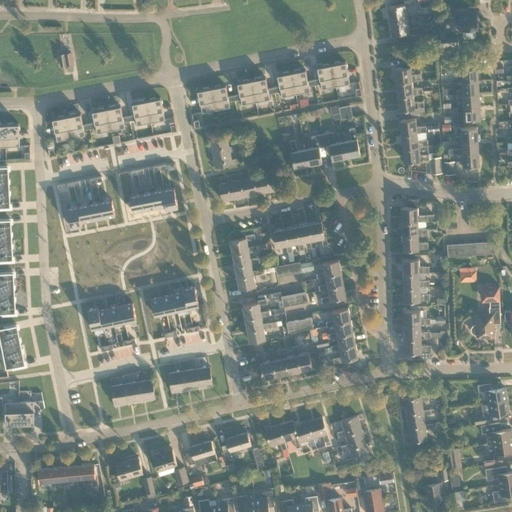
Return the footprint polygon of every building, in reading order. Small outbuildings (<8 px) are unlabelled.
[(388,6),(390,20),(408,17),(406,6),(415,4),(414,0),(404,0),(405,3),(388,6)] [(475,29),(478,29),(477,15),(470,16),(469,9),(455,10),(456,21),(460,21),(461,30),(463,30),(463,36),(465,37),(475,36),(476,34),(475,29)] [(410,27),(408,17),(390,20),(392,33),(409,30),(410,34),(420,32),(419,26),(410,27)] [(438,35),(436,25),(422,27),(423,37),(438,35)] [(71,51),(59,53),(61,66),(68,65),(73,64),(71,51)] [(457,80),(463,80),(479,79),(478,66),(476,66),(476,57),(462,57),(463,75),(456,75),(457,80)] [(398,81),(413,79),(422,79),(422,73),(412,73),(412,66),(418,65),(417,58),(403,59),(403,67),(396,67),(398,81)] [(346,60),(332,63),(336,85),(350,83),(346,60)] [(322,88),(336,85),(332,63),(324,64),(324,65),(318,66),(320,77),(314,79),(315,83),(321,82),(322,88)] [(300,69),(292,71),(296,93),(310,90),(309,85),(315,83),(314,79),(308,80),(306,68),(300,70),(300,69)] [(280,85),(274,86),(275,91),(281,90),(282,96),(296,93),(292,71),(284,72),(284,73),(278,74),(280,85)] [(260,77),(252,78),(256,101),(270,98),(269,92),(275,91),(274,86),(268,88),(266,76),(260,77)] [(240,93),(234,94),(235,99),(241,98),(242,104),(256,101),(252,78),(244,80),(244,81),(238,82),(240,93)] [(414,87),(413,79),(398,81),(399,95),(414,93),(423,92),(423,87),(414,87)] [(479,79),(463,80),(463,88),(457,88),(457,93),(464,93),(464,92),(480,91),(479,79)] [(220,85),(212,86),(216,109),(230,106),(229,100),(235,99),(234,94),(230,95),(228,95),(226,84),(220,85)] [(202,111),(216,109),(212,86),(198,89),(202,111)] [(465,105),(480,104),(480,91),(464,92),(464,93),(464,100),(458,101),(458,106),(465,105)] [(414,93),(399,95),(400,108),(408,108),(408,113),(425,111),(425,104),(429,104),(428,100),(415,101),(414,93)] [(161,96),(147,99),(151,121),(165,119),(161,96)] [(137,124),(151,121),(147,99),(139,101),(133,102),(135,113),(129,115),(130,120),(136,118),(137,124)] [(339,105),(341,117),(353,115),(351,103),(339,105)] [(480,104),(465,105),(458,106),(458,118),(465,118),(481,117),(480,104)] [(115,106),(115,105),(107,107),(111,129),(125,126),(124,121),(130,120),(129,115),(123,116),(121,105),(115,106)] [(97,132),(111,129),(107,107),(99,108),(99,109),(93,110),(94,113),(95,121),(89,122),(90,127),(96,126),(97,132)] [(84,128),(90,127),(89,122),(83,124),(81,112),(75,113),(67,115),(71,137),(85,134),(84,128)] [(57,140),(71,137),(67,115),(53,117),(57,140)] [(402,132),(427,130),(426,124),(417,125),(416,117),(401,119),(402,132)] [(19,122),(4,123),(6,146),(20,145),(19,122)] [(457,134),(457,139),(462,139),(479,138),(478,125),(462,126),(462,134),(457,134)] [(352,139),(344,141),(347,156),(361,153),(358,137),(357,137),(355,127),(350,128),(352,139)] [(402,132),(403,146),(419,144),(419,145),(428,144),(428,138),(418,139),(418,132),(427,130),(402,132)] [(347,156),(344,141),(336,142),(333,131),(322,134),(324,144),(330,143),(333,159),(347,156)] [(319,145),(324,144),(322,134),(312,136),(315,147),(306,148),(309,164),(322,161),(319,145)] [(211,141),(214,154),(231,151),(237,149),(236,144),(229,145),(228,137),(211,141)] [(462,139),(463,147),(450,148),(450,153),(463,152),(480,151),(479,138),(462,139)] [(309,164),(306,148),(298,150),(295,139),(290,140),(293,151),(292,151),(295,166),(309,164)] [(419,144),(403,146),(405,160),(430,158),(429,152),(428,144),(419,145),(419,144)] [(232,158),(231,151),(214,154),(216,168),(240,163),(239,157),(232,158)] [(480,151),(463,152),(464,160),(458,160),(458,165),(467,165),(467,170),(478,170),(478,164),(480,164),(480,151)] [(431,156),(432,172),(443,171),(442,155),(431,156)] [(444,161),(445,173),(456,173),(455,160),(444,161)] [(8,166),(0,166),(0,186),(9,186),(8,166)] [(267,174),(259,175),(263,192),(276,190),(271,166),(266,167),(267,174)] [(254,177),(246,178),(250,195),(263,192),(259,175),(258,169),(253,170),(254,177)] [(237,198),(250,195),(246,178),(245,172),(240,173),(241,179),(233,181),(237,198)] [(237,198),(233,181),(232,174),(226,176),(228,182),(220,183),(223,200),(237,198)] [(9,186),(0,186),(0,207),(10,207),(9,186)] [(178,205),(175,186),(164,188),(168,207),(178,205)] [(168,207),(164,188),(153,190),(156,206),(167,204),(167,208),(168,207)] [(156,206),(153,190),(142,193),(145,208),(156,206)] [(145,208),(142,193),(130,195),(133,211),(145,208)] [(112,198),(100,200),(103,216),(115,214),(112,198)] [(417,206),(420,206),(420,198),(407,198),(408,206),(417,206)] [(100,200),(89,203),(92,218),(103,216),(100,200)] [(89,203),(78,205),(81,220),(92,218),(89,203)] [(78,205),(67,207),(71,226),(82,224),(81,220),(78,205)] [(418,214),(417,206),(408,206),(402,206),(402,220),(418,219),(418,220),(426,220),(435,219),(435,213),(418,214)] [(199,269),(188,212),(175,215),(186,271),(199,269)] [(158,218),(159,227),(174,225),(173,216),(158,218)] [(11,219),(0,219),(0,239),(12,239),(11,219)] [(426,220),(418,220),(418,219),(402,220),(403,234),(418,233),(418,234),(428,234),(428,233),(428,228),(428,227),(426,227),(426,220)] [(314,239),(316,238),(323,237),(324,245),(329,244),(327,235),(325,236),(322,220),(311,222),(314,239)] [(317,247),(316,238),(314,239),(311,222),(299,225),(302,241),(304,241),(311,239),(313,248),(317,247)] [(306,249),(304,241),(302,241),(299,225),(287,227),(290,243),(291,243),(299,241),(301,250),(306,249)] [(290,243),(287,227),(274,230),(278,246),(287,244),(290,259),(294,258),(294,256),(291,243),(290,243)] [(249,249),(249,247),(247,240),(256,238),(255,233),(246,235),(246,237),(231,240),(233,252),(249,249)] [(419,241),(418,234),(418,233),(403,234),(403,248),(429,247),(428,241),(419,241)] [(12,239),(0,239),(0,260),(13,260),(12,239)] [(257,246),(249,247),(249,249),(233,252),(236,264),(252,261),(251,259),(250,252),(258,251),(257,246)] [(236,264),(238,276),(254,273),(253,271),(252,264),(260,262),(259,258),(251,259),(252,261),(236,264)] [(403,258),(404,272),(420,272),(429,271),(429,266),(419,266),(419,258),(403,258)] [(301,262),(303,270),(314,268),(313,259),(301,262)] [(318,277),(326,276),(326,274),(342,270),(340,259),(324,262),(325,270),(317,272),(317,273),(312,273),(313,277),(318,276),(318,277)] [(303,270),(301,262),(301,261),(295,262),(297,272),(303,271),(303,270)] [(295,262),(288,263),(290,273),(297,272),(295,262)] [(284,274),(290,273),(288,263),(282,265),(284,274)] [(284,274),(282,265),(276,266),(278,276),(284,274)] [(460,269),(460,280),(477,280),(476,269),(460,269)] [(262,270),(253,271),(254,273),(238,276),(240,288),(256,285),(254,276),(262,274),(262,270)] [(320,290),(329,288),(328,286),(344,283),(342,270),(326,274),(326,276),(328,283),(319,285),(320,290)] [(14,272),(0,272),(0,292),(15,292),(14,272)] [(404,272),(404,285),(420,285),(420,286),(430,285),(429,279),(420,279),(420,272),(404,272)] [(328,286),(329,288),(330,296),(322,297),(322,302),(331,300),(331,298),(347,295),(344,283),(328,286)] [(490,300),(490,305),(490,313),(477,313),(477,324),(476,324),(475,324),(474,324),(473,324),(473,325),(472,325),(472,326),(471,327),(471,328),(471,329),(471,330),(472,331),(473,332),(474,333),(475,333),(476,333),(477,333),(477,336),(494,336),(494,319),(501,318),(499,284),(481,285),(482,300),(490,300)] [(199,304),(195,285),(185,287),(189,306),(199,304)] [(420,285),(404,285),(405,300),(430,299),(430,293),(420,293),(420,286),(420,285)] [(189,306),(185,287),(184,287),(185,290),(174,293),(178,308),(189,306)] [(269,294),(270,299),(282,297),(280,291),(269,294)] [(306,291),(300,292),(302,302),(308,301),(306,291)] [(15,292),(0,292),(0,313),(16,313),(15,292)] [(296,303),(302,302),(300,292),(294,293),(296,303)] [(178,308),(174,293),(163,295),(167,311),(178,308)] [(290,304),(296,303),(294,293),(288,294),(290,304)] [(290,304),(288,294),(282,295),(284,306),(290,304)] [(167,311),(163,295),(152,297),(155,313),(167,311)] [(75,297),(64,298),(65,305),(58,306),(58,312),(77,309),(75,297)] [(262,313),(261,311),(260,306),(269,304),(268,299),(259,301),(259,303),(244,306),(246,318),(262,315),(262,313)] [(133,301),(121,304),(125,320),(136,317),(133,301)] [(121,304),(110,306),(114,322),(125,320),(121,304)] [(99,305),(88,307),(92,327),(103,324),(100,308),(99,305)] [(110,306),(100,308),(103,324),(114,322),(110,306)] [(335,322),(352,319),(349,306),(333,309),(335,319),(326,321),(327,326),(336,324),(335,322)] [(261,311),(262,313),(262,315),(246,318),(248,329),(264,326),(264,324),(262,315),(270,313),(269,309),(261,311)] [(421,323),(421,324),(430,323),(430,317),(421,317),(420,309),(405,310),(405,323),(421,323)] [(79,312),(61,314),(62,326),(80,324),(79,312)] [(312,316),(305,318),(308,328),(314,327),(312,316)] [(299,319),(301,329),(308,328),(305,318),(299,319)] [(295,331),(301,329),(299,319),(293,320),(295,331)] [(330,338),(338,336),(338,334),(354,331),(352,319),(335,322),(336,324),(337,332),(329,333),(329,337),(330,338)] [(295,331),(293,320),(287,321),(289,332),(295,331)] [(264,326),(248,329),(251,342),(267,339),(265,329),(283,325),(282,321),(264,324),(264,326)] [(405,323),(406,337),(421,337),(431,337),(431,336),(431,331),(421,331),(421,324),(421,323),(405,323)] [(18,324),(0,328),(0,338),(2,348),(22,344),(18,324)] [(332,350),(340,348),(340,346),(356,343),(354,331),(338,334),(338,336),(340,344),(331,346),(332,350)] [(422,345),(421,337),(406,337),(406,352),(412,351),(413,358),(432,358),(431,344),(422,345)] [(340,346),(340,348),(342,356),(334,357),(335,362),(343,361),(343,359),(359,356),(356,343),(340,346)] [(22,344),(2,348),(6,368),(26,364),(22,344)] [(293,346),(295,355),(297,354),(301,370),(313,367),(310,351),(300,353),(298,345),(293,346)] [(281,349),(283,357),(285,357),(288,373),(301,370),(297,354),(295,355),(288,356),(286,348),(281,349)] [(277,376),(288,373),(285,357),(283,357),(276,359),(274,350),(269,352),(271,360),(273,360),(277,376)] [(273,360),(271,360),(264,362),(262,353),(257,354),(259,363),(261,363),(264,378),(277,376),(273,360)] [(210,366),(197,368),(200,387),(213,385),(210,366)] [(200,387),(197,368),(183,370),(186,389),(200,387)] [(173,391),(186,389),(183,370),(170,372),(173,391)] [(153,379),(139,381),(142,400),(156,398),(153,379)] [(139,381),(126,383),(129,402),(142,400),(139,381)] [(487,389),(489,401),(507,398),(505,386),(491,388),(490,382),(478,384),(479,390),(487,389)] [(116,404),(129,402),(126,383),(113,384),(116,404)] [(405,398),(406,412),(423,410),(422,400),(430,399),(429,395),(405,398)] [(507,398),(489,401),(491,413),(509,410),(507,398)] [(33,399),(19,400),(20,423),(34,422),(33,399)] [(19,400),(5,400),(5,423),(20,423),(19,400)] [(431,409),(423,410),(406,412),(408,426),(425,424),(424,415),(431,414),(431,409)] [(475,415),(476,423),(490,421),(489,413),(475,415)] [(335,437),(346,434),(362,429),(358,415),(341,420),(344,430),(334,433),(335,437)] [(309,421),(314,437),(323,434),(325,441),(330,440),(322,416),(309,421)] [(301,444),(300,441),(296,425),(294,420),(280,424),(285,440),(294,438),(297,445),(301,444)] [(316,444),(314,437),(309,421),(296,425),(300,441),(309,439),(312,445),(316,444)] [(488,442),(494,441),(511,438),(511,428),(511,427),(499,429),(498,421),(481,424),(482,432),(486,431),(488,442)] [(432,423),(425,424),(408,426),(410,442),(427,439),(426,428),(433,428),(432,423)] [(285,440),(280,424),(266,428),(271,445),(281,442),(283,449),(288,448),(285,440)] [(350,448),(366,443),(362,429),(346,434),(348,443),(341,446),(343,450),(350,448)] [(231,450),(249,444),(251,444),(247,432),(227,438),(229,444),(223,446),(226,455),(232,454),(231,450)] [(511,449),(511,438),(494,441),(495,448),(490,448),(490,453),(511,449)] [(213,440),(195,444),(191,445),(193,451),(187,452),(190,463),(196,461),(195,460),(208,456),(209,461),(218,459),(217,455),(216,454),(216,452),(214,444),(213,440)] [(370,457),(366,443),(350,448),(352,457),(345,459),(347,464),(370,457)] [(260,465),(267,463),(261,446),(255,448),(260,465)] [(158,470),(174,465),(179,483),(189,480),(184,465),(179,467),(178,464),(173,448),(153,454),(158,470)] [(450,468),(456,467),(454,457),(458,456),(457,449),(447,450),(450,468)] [(504,460),(503,453),(484,456),(485,463),(504,460)] [(120,478),(143,472),(139,456),(116,462),(120,478)] [(95,463),(81,465),(82,477),(84,477),(92,476),(93,485),(99,485),(98,475),(96,475),(95,463)] [(440,465),(442,479),(448,478),(446,464),(440,465)] [(500,483),(511,480),(511,469),(508,470),(507,464),(492,467),(493,473),(498,472),(500,483)] [(82,477),(81,465),(67,466),(68,478),(70,478),(78,477),(79,487),(85,487),(84,477),(82,477)] [(71,488),(70,478),(68,478),(67,466),(53,467),(55,479),(56,479),(64,478),(65,488),(71,488)] [(57,489),(56,479),(55,479),(53,467),(39,468),(40,481),(51,480),(52,489),(57,489)] [(0,476),(0,498),(1,498),(1,490),(9,490),(8,469),(0,469),(0,477),(0,476)] [(379,473),(381,482),(394,480),(393,471),(379,473)] [(202,473),(192,476),(195,486),(205,483),(202,473)] [(152,474),(143,476),(148,498),(157,496),(152,474)] [(366,486),(364,475),(357,476),(358,488),(366,486)] [(318,482),(321,498),(329,497),(329,493),(332,493),(331,490),(333,490),(331,480),(318,482)] [(511,492),(511,480),(500,483),(501,489),(493,490),(495,501),(511,498),(511,497),(511,492)] [(442,481),(427,483),(430,505),(444,503),(442,490),(444,490),(442,481)] [(203,486),(195,487),(196,495),(204,494),(203,486)] [(384,511),(381,486),(364,489),(368,511),(384,511)] [(256,498),(257,511),(270,511),(269,505),(275,504),(272,489),(262,491),(263,496),(256,498)] [(460,497),(469,496),(468,489),(459,490),(460,497)] [(245,511),(257,511),(256,498),(248,499),(247,493),(237,495),(239,510),(245,509),(245,511)] [(193,494),(185,496),(186,504),(194,503),(193,494)] [(305,496),(306,501),(300,502),(301,511),(314,511),(314,510),(320,509),(317,494),(305,496)] [(223,503),(217,504),(218,511),(229,511),(230,511),(235,511),(233,496),(222,498),(223,503)] [(342,496),(328,498),(330,511),(352,511),(351,507),(344,508),(342,496)] [(218,511),(217,504),(211,505),(210,497),(199,499),(201,511),(218,511)] [(301,511),(300,502),(295,503),(294,498),(282,499),(283,511),(301,511)]
